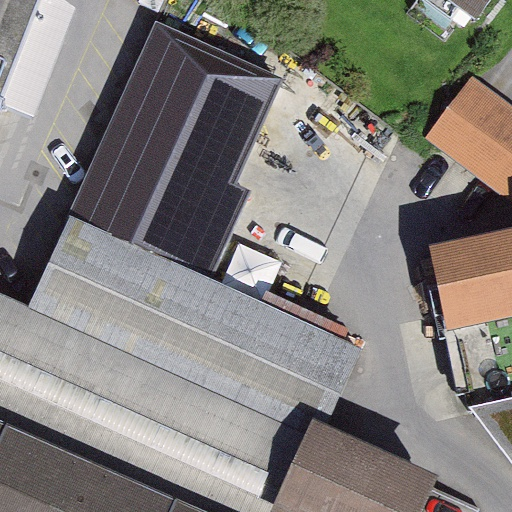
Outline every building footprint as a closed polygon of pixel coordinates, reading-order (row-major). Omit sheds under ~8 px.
[(0,0),(0,125),(47,0),(0,0)] [(448,0),(473,19),(487,0),(448,0)] [(154,26),(69,214),(213,278),(252,192),(233,184),(279,82),(154,26)] [(511,195),(511,106),(474,78),(430,136),(511,197),(511,195)] [(213,278),(69,214),(28,305),(0,293),(0,511),(423,511),(439,477),(327,427),(363,344),(213,278)] [(511,225),(425,243),(456,398),(467,395),(470,410),(511,465),(511,225)]
